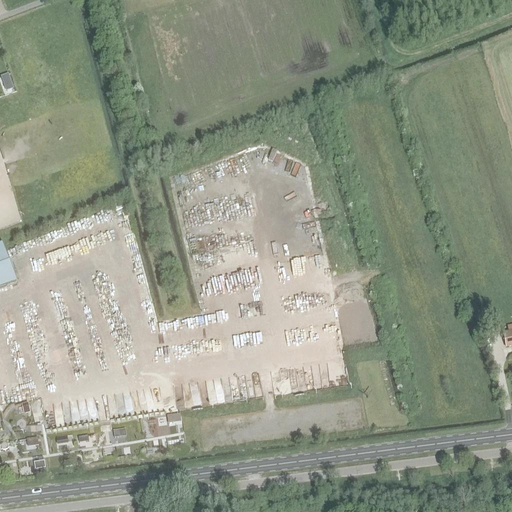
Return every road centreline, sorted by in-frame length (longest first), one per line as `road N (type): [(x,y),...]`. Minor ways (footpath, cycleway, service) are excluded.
road 1 (primary): [(0,499),(511,434)]
road 2 (unclassified): [(25,511),(511,451)]
